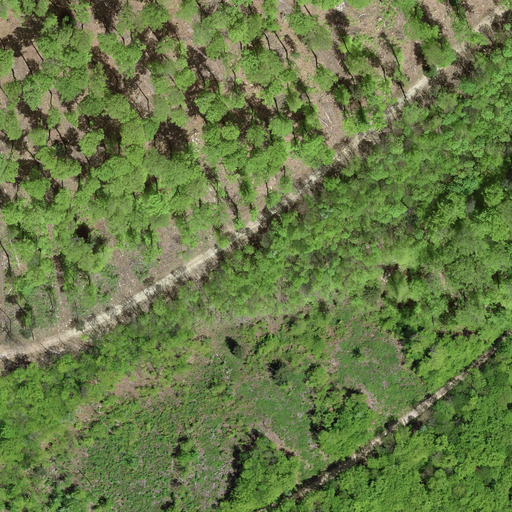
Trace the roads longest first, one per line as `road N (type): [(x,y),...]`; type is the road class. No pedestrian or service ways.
road 1 (track): [(0,355),(100,318),(244,229),(511,2)]
road 2 (track): [(511,328),(316,483),(256,511)]
